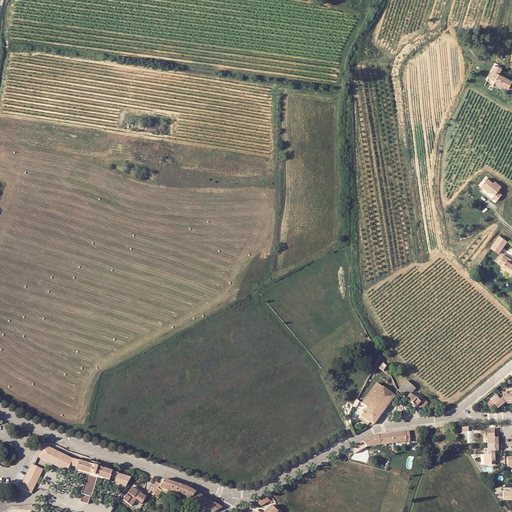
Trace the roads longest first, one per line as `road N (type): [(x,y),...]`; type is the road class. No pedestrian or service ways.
road 1 (tertiary): [(232,494),(0,410)]
road 2 (tertiary): [(232,494),(262,490),(373,430),(454,413)]
